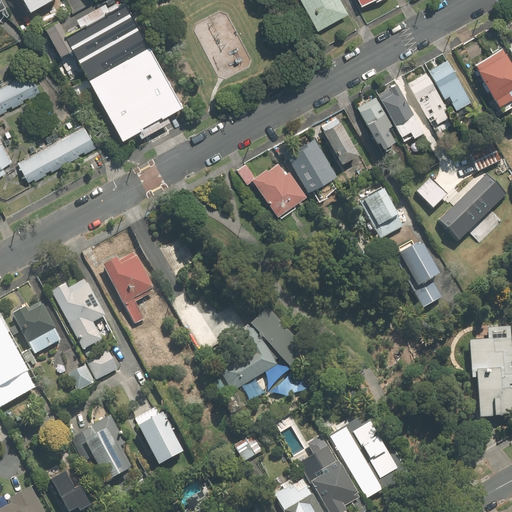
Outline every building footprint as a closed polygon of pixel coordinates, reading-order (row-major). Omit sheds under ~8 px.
[(22,0),(28,10),(45,0),(22,0)] [(299,0),(317,31),(348,14),(340,0),(299,0)] [(165,114),(181,105),(125,2),(108,11),(104,2),(90,10),(75,18),(79,25),(72,29),(65,33),(57,19),(44,26),(60,55),(72,48),(120,138),(129,134),(137,129),(140,136),(155,129),(169,121),(165,114)] [(476,68),(499,110),(511,102),(511,63),(506,52),(476,68)] [(456,109),(470,101),(449,63),(431,74),(444,98),(448,96),(456,109)] [(29,71),(12,80),(22,99),(29,96),(29,97),(40,92),(29,71)] [(446,107),(428,75),(409,86),(429,122),(434,119),(437,123),(448,116),(444,109),(446,107)] [(12,80),(0,86),(0,96),(6,108),(12,105),(12,106),(23,101),(22,99),(12,80)] [(379,97),(401,135),(410,130),(413,137),(424,131),(397,83),(390,87),(392,91),(379,97)] [(391,125),(376,97),(357,107),(376,141),(378,140),(382,147),(395,139),(388,126),(391,125)] [(323,129),(341,163),(358,153),(340,120),(323,129)] [(83,126),(67,135),(77,154),(84,151),(84,152),(94,147),(83,126)] [(67,135),(50,144),(61,163),(67,160),(68,161),(78,156),(77,154),(67,135)] [(331,178),(336,175),(316,140),(287,156),(307,192),(315,187),(318,192),(334,183),(331,178)] [(50,144),(34,153),(44,172),(50,169),(51,170),(61,165),(61,163),(50,144)] [(10,162),(2,145),(0,146),(0,173),(5,171),(3,166),(10,162)] [(500,161),(494,150),(471,161),(477,173),(500,161)] [(34,153),(17,162),(28,181),(34,178),(34,179),(45,174),(44,172),(34,153)] [(405,186),(436,217),(466,186),(435,156),(405,186)] [(246,163),(237,169),(245,182),(254,176),(246,163)] [(266,168),(251,178),(277,216),(306,196),(288,170),(285,172),(278,163),(267,170),(266,168)] [(403,225),(383,188),(358,202),(379,239),(403,225)] [(353,237),(344,242),(353,260),(363,254),(353,237)] [(399,255),(394,258),(422,308),(441,297),(430,277),(438,273),(421,243),(420,243),(418,240),(397,252),(399,255)] [(117,256),(102,264),(133,323),(143,318),(132,298),(152,288),(134,254),(120,262),(117,256)] [(55,300),(71,332),(81,350),(102,340),(93,321),(102,316),(86,284),(76,289),(69,293),(64,284),(50,291),(55,300)] [(13,312),(34,354),(59,341),(41,304),(26,311),(24,307),(13,312)] [(265,307),(248,323),(290,369),(308,352),(265,307)] [(511,421),(511,352),(510,325),(487,327),(488,338),(468,340),(471,378),(474,378),(477,417),(499,416),(500,423),(511,421)] [(0,332),(0,388),(22,377),(0,332)] [(232,392),(275,365),(255,332),(239,341),(246,352),(218,369),(232,392)] [(86,361),(95,380),(116,370),(106,351),(86,361)] [(83,366),(68,373),(77,391),(92,383),(83,366)] [(273,394),(298,399),(309,389),(292,371),(270,391),(273,394)] [(157,464),(182,451),(161,412),(136,425),(157,464)] [(91,456),(104,482),(131,469),(119,446),(124,443),(110,416),(70,436),(82,460),(91,456)] [(355,417),(326,434),(365,498),(379,490),(381,492),(395,484),(388,472),(395,468),(366,420),(359,424),(355,417)] [(235,446),(244,461),(263,450),(254,435),(235,446)] [(345,508),(358,500),(336,463),(320,473),(323,476),(311,483),(328,511),(345,511),(346,511),(345,508)] [(79,487),(73,490),(64,472),(49,479),(65,511),(75,506),(78,511),(88,505),(79,487)] [(285,511),(321,511),(305,484),(297,489),(294,483),(275,494),(285,511)] [(0,509),(0,511),(43,511),(29,487),(8,498),(11,503),(0,509)] [(208,494),(204,487),(183,503),(187,509),(208,494)]
